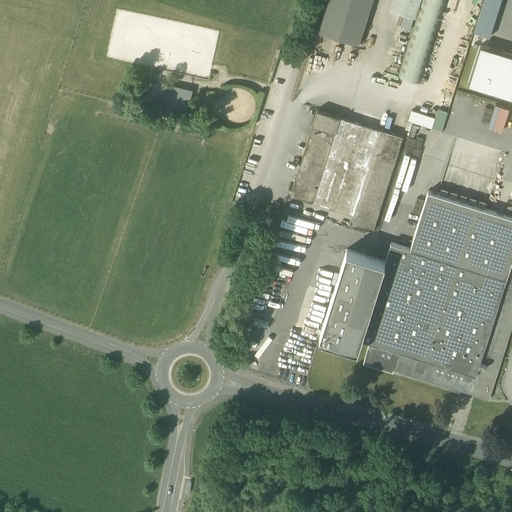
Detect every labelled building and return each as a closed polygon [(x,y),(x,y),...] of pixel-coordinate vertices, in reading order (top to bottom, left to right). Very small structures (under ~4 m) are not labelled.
[(358,44),(372,0),(328,0),(318,31),(358,44)] [(421,0),(399,75),(420,82),(445,0),(421,0)] [(500,0),(483,0),(474,31),(489,36),(500,0)] [(468,83),(511,96),(511,54),(480,44),(468,83)] [(157,103),(188,110),(193,88),(162,81),(157,103)] [(437,107),(435,116),(411,109),(408,120),(442,130),(448,110),(437,107)] [(314,125),(336,132),(341,117),(319,110),(314,125)] [(341,117),(336,132),(319,186),(314,202),(353,214),(380,129),(341,117)] [(314,125),(297,179),(319,186),(336,132),(314,125)] [(403,136),(380,129),(353,214),(350,223),(373,230),(403,136)] [(314,202),(319,186),(297,179),(292,194),(314,202)] [(438,193),(485,207),(487,201),(440,187),(438,193)] [(511,216),(428,190),(410,247),(506,278),(511,260),(511,216)] [(360,338),(369,341),(399,351),(393,369),(393,370),(460,391),(461,387),(475,391),(474,395),(489,400),(511,327),(511,322),(511,319),(511,260),(506,278),(410,247),(391,241),(385,260),(360,338)] [(357,348),(360,338),(385,260),(348,248),(319,336),(357,348)] [(393,372),(393,370),(393,369),(399,351),(369,341),(363,363),(393,372)] [(461,387),(460,391),(474,395),(475,391),(461,387)]
